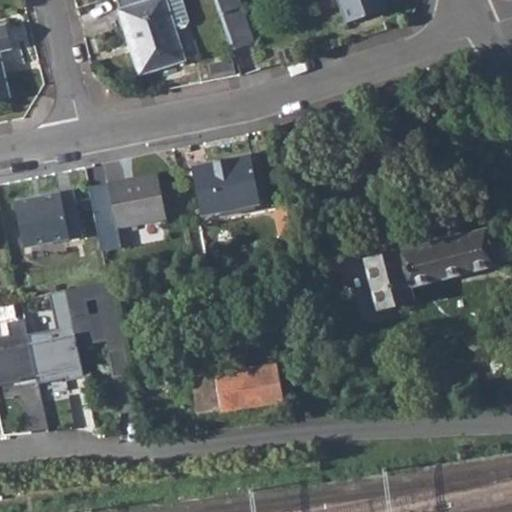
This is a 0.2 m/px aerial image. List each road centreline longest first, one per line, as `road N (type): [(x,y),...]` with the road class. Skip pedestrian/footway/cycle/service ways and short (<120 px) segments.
road 1 (residential): [(0,450),(159,450),(304,431),(511,422)]
road 2 (residential): [(82,139),(267,101),(484,33)]
road 3 (residential): [(82,139),(49,0)]
